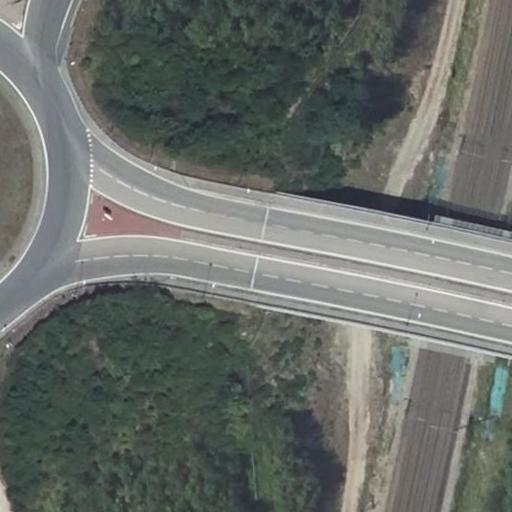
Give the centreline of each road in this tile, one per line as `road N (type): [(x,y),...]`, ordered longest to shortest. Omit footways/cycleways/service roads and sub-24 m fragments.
road 1 (track): [(453,0),(439,71),(396,177),(359,316),(345,511)]
road 2 (primary): [(39,267),(155,255),(511,326)]
road 3 (primary): [(511,274),(162,200),(112,177),(64,133)]
road 4 (primary): [(39,267),(62,220),(64,133)]
